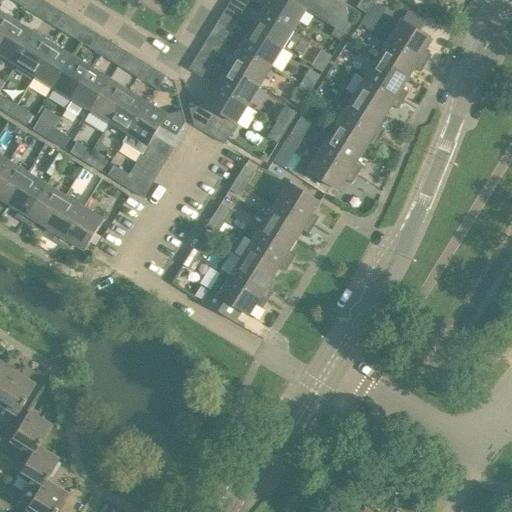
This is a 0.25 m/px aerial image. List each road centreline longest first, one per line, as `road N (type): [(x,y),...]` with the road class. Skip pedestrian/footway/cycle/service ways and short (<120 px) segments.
road 1 (tertiary): [(236,511),(405,239),(511,1)]
road 2 (residential): [(175,70),(63,0)]
